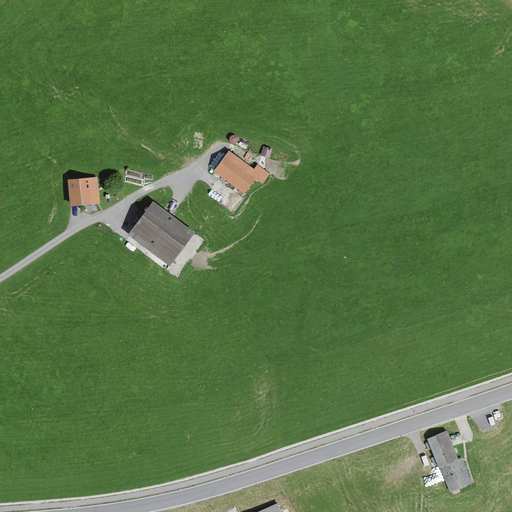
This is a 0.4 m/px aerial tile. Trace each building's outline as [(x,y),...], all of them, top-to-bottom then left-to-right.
[(237,141),(237,139),(237,138),(237,137),(236,136),(235,135),(234,134),(232,135),(231,135),(230,136),(229,137),(229,139),(229,140),(230,141),(231,142),(232,143),(233,143),(235,142),(236,142),(237,141)] [(272,148),(263,146),(260,155),(269,158),(272,148)] [(254,168),(229,149),(213,170),(245,193),(256,178),(263,183),(270,173),(257,164),(254,168)] [(98,176),(68,178),(70,205),(100,202),(98,176)] [(153,200),(128,233),(170,265),(195,231),(153,200)] [(447,430),(427,438),(439,467),(440,467),(450,491),(472,482),(462,457),(458,459),(447,430)] [(282,511),(279,502),(254,511),(282,511)]
